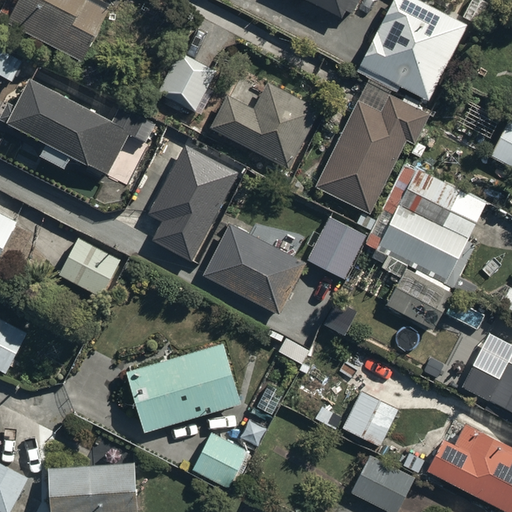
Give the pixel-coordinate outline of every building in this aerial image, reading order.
[(15,0),(8,15),(80,53),(106,3),(100,0),(15,0)] [(312,0),(341,15),(345,8),(352,11),(358,0),(312,0)] [(390,0),(361,58),(428,92),(466,19),(428,0),(390,0)] [(0,71),(12,77),(22,57),(0,46),(0,71)] [(219,68),(178,47),(155,89),(196,111),(219,68)] [(129,131),(144,139),(155,119),(121,102),(114,116),(32,73),(10,116),(110,168),(129,131)] [(212,123),(289,163),(319,105),(266,78),(252,105),(228,92),(212,123)] [(368,210),(407,136),(413,140),(429,110),(390,90),(381,108),(358,96),(313,182),(368,210)] [(511,164),(511,118),(508,116),(489,153),(511,164)] [(191,258),(237,169),(181,141),(146,209),(160,217),(150,236),(191,258)] [(377,245),(454,284),(475,244),(467,236),(487,200),(419,165),(377,245)] [(0,252),(18,219),(0,209),(0,252)] [(375,217),(362,211),(357,220),(370,227),(375,217)] [(306,254),(344,273),(365,231),(328,212),(306,254)] [(304,259),(226,219),(200,267),(279,308),(304,259)] [(58,272),(102,295),(122,258),(77,235),(58,272)] [(405,267),(387,300),(435,325),(453,292),(405,267)] [(0,367),(4,370),(25,329),(0,316),(0,367)] [(278,349),(302,362),(310,347),(286,334),(278,349)] [(242,400),(224,340),(125,369),(143,430),(242,400)] [(461,381),(511,407),(511,361),(505,358),(497,374),(471,361),(461,381)] [(281,389),(268,382),(258,401),(271,408),(281,389)] [(398,408),(360,389),(342,423),(380,443),(398,408)] [(336,421),(320,412),(317,418),(332,427),(336,421)] [(266,425),(249,417),(241,434),(258,442),(266,425)] [(427,467),(511,510),(511,445),(464,421),(454,441),(443,435),(427,467)] [(192,465),(228,484),(247,447),(211,429),(192,465)] [(422,458),(409,451),(403,460),(417,468),(422,458)] [(350,491),(390,511),(394,511),(414,475),(370,452),(350,491)] [(0,505),(9,511),(28,475),(0,459),(0,505)] [(137,511),(134,461),(50,466),(53,511),(137,511)]
